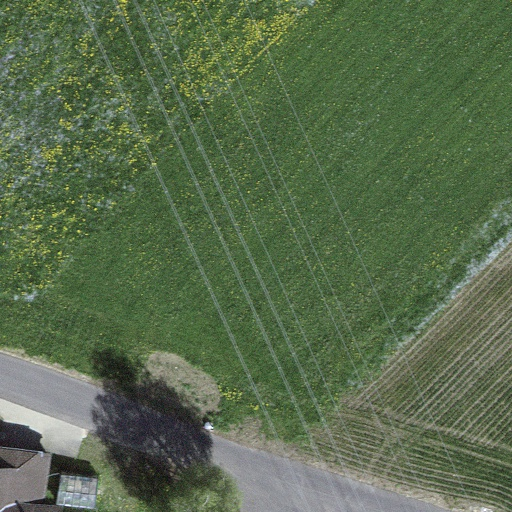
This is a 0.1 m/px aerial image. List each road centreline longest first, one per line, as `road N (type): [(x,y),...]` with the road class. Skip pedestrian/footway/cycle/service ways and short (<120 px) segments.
road 1 (unclassified): [(0,383),(234,460)]
road 2 (unclassified): [(234,460),(387,511)]
